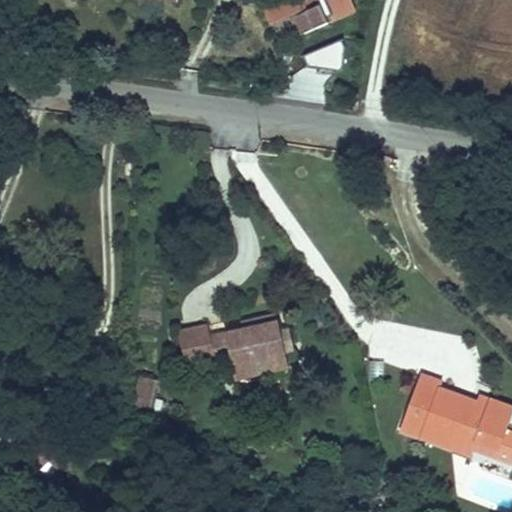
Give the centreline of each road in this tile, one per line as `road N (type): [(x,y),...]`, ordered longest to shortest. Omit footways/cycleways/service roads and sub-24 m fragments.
road 1 (residential): [(511,149),(0,73)]
road 2 (unknown): [(238,106),(278,209),(370,338)]
